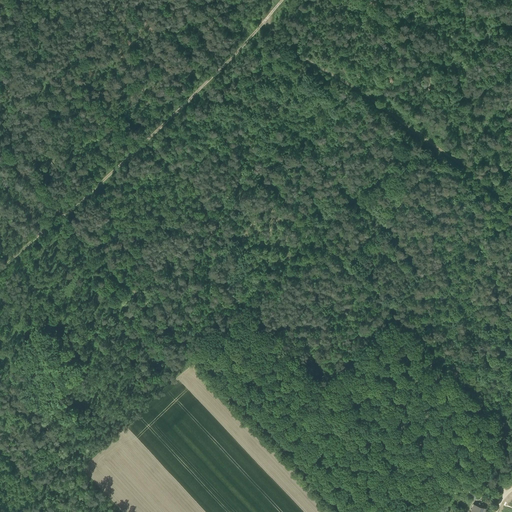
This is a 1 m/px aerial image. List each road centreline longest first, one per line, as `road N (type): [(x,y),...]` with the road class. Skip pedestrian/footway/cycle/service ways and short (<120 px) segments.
road 1 (track): [(189,99),(511,428)]
road 2 (track): [(282,0),(114,172),(0,274)]
road 3 (track): [(511,201),(262,23)]
